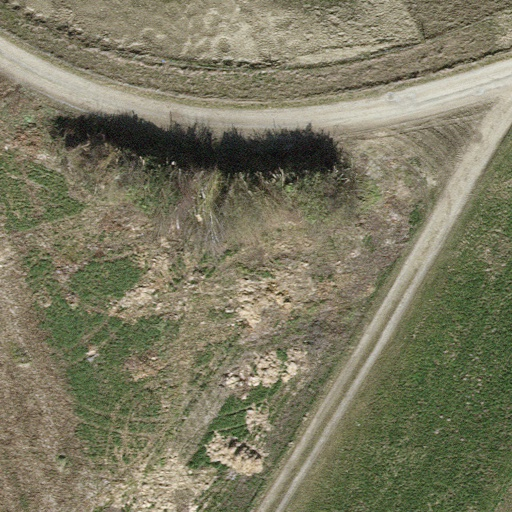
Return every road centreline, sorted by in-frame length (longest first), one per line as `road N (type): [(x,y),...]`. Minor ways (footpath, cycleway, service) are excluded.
road 1 (track): [(0,41),(76,88),(225,117),(368,104),(511,69)]
road 2 (track): [(276,511),(511,117)]
